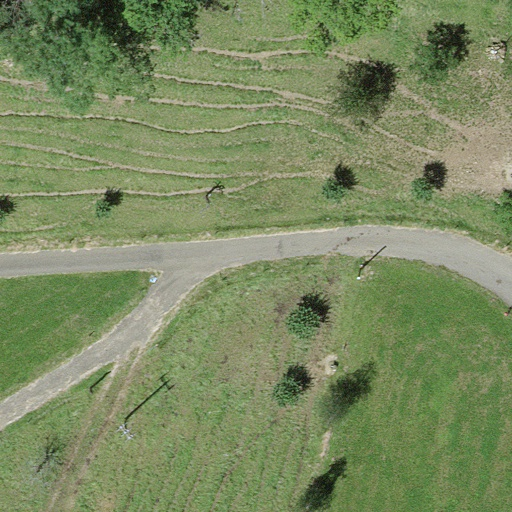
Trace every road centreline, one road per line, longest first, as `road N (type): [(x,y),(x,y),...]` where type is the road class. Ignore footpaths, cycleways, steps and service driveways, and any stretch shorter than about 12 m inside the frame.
road 1 (unclassified): [(0,269),(378,240),(450,249),(511,277)]
road 2 (track): [(207,253),(132,341),(0,431)]
road 3 (track): [(73,511),(134,366),(132,341)]
